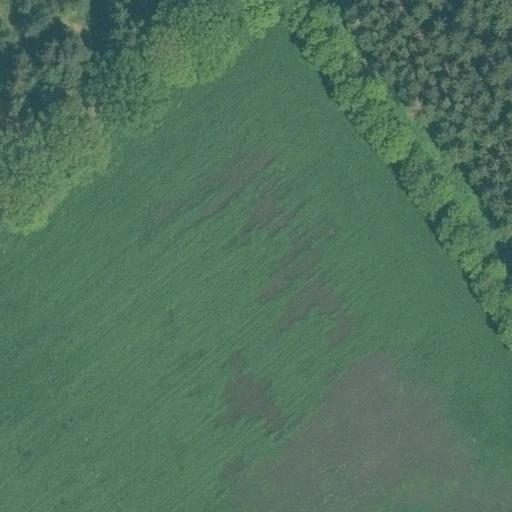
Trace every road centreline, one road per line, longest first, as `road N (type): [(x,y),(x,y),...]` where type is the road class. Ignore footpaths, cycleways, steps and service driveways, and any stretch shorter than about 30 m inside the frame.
road 1 (track): [(212,0),(0,190)]
road 2 (track): [(410,0),(511,147)]
